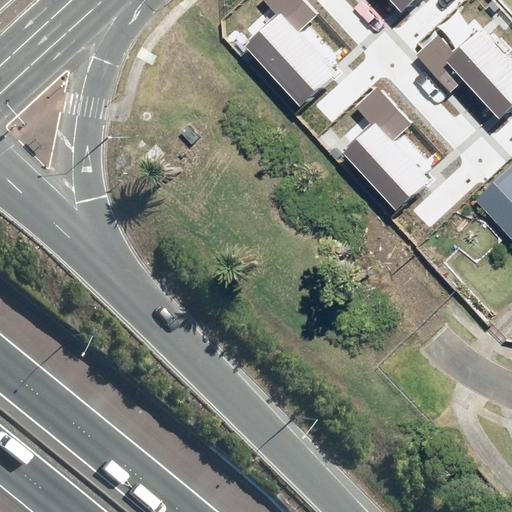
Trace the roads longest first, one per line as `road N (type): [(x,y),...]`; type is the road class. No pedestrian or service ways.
road 1 (motorway): [(129,293),(344,511)]
road 2 (motorway): [(76,0),(94,198),(129,293)]
road 3 (motorway): [(0,349),(199,511)]
road 4 (motorway): [(0,169),(129,293)]
